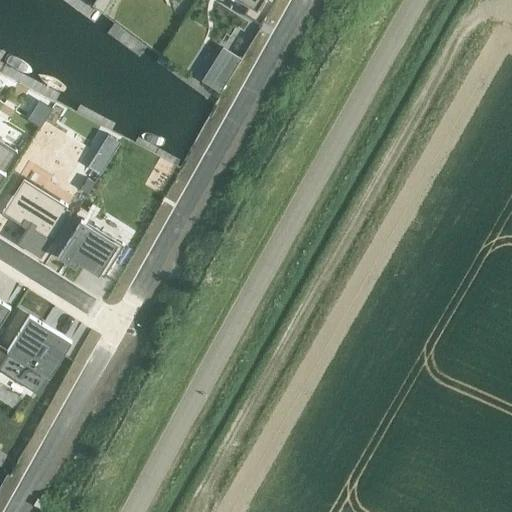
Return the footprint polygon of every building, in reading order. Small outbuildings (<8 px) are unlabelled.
[(95,0),(92,4),(102,11),(109,0),(95,0)] [(244,0),(249,2),(246,6),(243,11),(260,22),(273,0),(244,0)] [(223,48),(202,81),(220,91),(241,57),(239,56),(239,57),(223,48)] [(0,138),(0,175),(16,149),(0,138)] [(165,161),(150,185),(161,191),(175,168),(165,161)] [(23,177),(2,211),(20,223),(26,227),(30,219),(36,223),(34,227),(51,238),(50,239),(52,240),(71,209),(70,208),(69,209),(66,207),(67,205),(23,177)] [(81,216),(58,253),(75,264),(78,259),(104,275),(123,244),(81,216)] [(0,320),(11,303),(0,295),(0,320)] [(8,348),(0,360),(0,368),(30,388),(41,370),(48,375),(68,343),(27,317),(8,348)]
